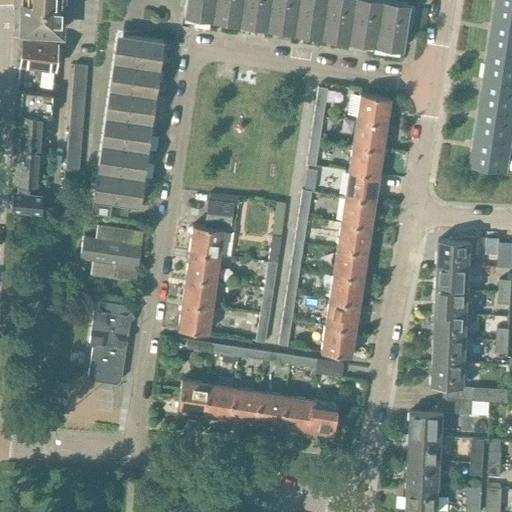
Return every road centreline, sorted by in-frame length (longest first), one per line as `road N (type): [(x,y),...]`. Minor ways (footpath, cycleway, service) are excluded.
road 1 (residential): [(133,455),(187,56),(427,90)]
road 2 (residential): [(352,511),(409,213)]
road 3 (residential): [(133,455),(246,482),(317,511)]
road 4 (residential): [(0,447),(133,455)]
road 5 (residential): [(409,213),(427,90)]
